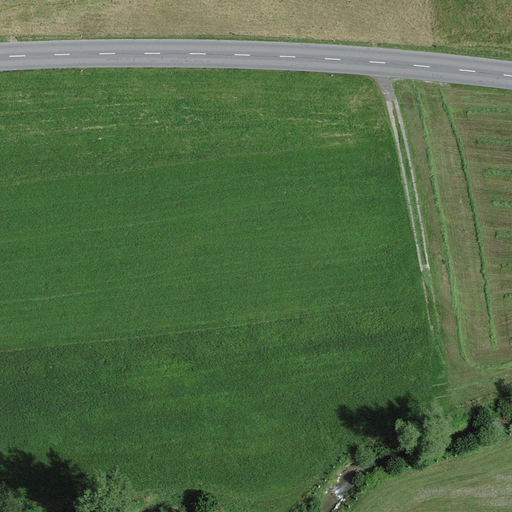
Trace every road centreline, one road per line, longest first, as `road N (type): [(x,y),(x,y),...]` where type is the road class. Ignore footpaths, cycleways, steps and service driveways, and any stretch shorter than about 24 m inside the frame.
road 1 (tertiary): [(0,56),(265,55),(511,76)]
road 2 (track): [(381,62),(439,343)]
